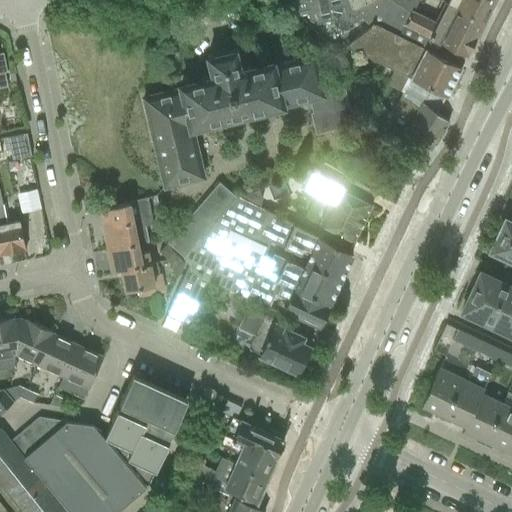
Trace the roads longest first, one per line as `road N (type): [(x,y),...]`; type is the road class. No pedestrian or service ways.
road 1 (secondary): [(337,434),(511,72)]
road 2 (residential): [(337,434),(91,321),(71,276)]
road 3 (residential): [(71,276),(27,0)]
road 4 (residential): [(337,434),(503,511)]
